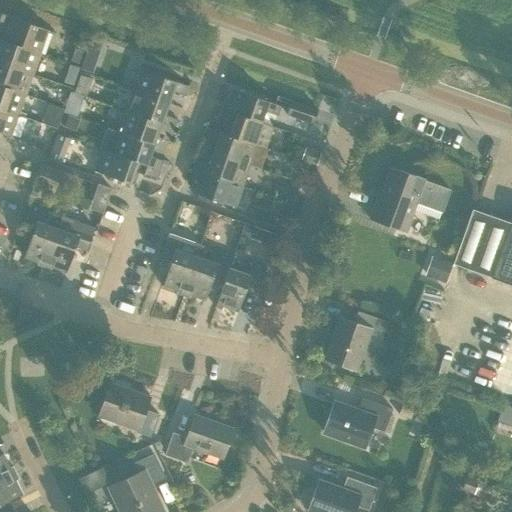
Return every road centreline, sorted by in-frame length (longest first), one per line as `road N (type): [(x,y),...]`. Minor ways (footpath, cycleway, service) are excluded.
road 1 (residential): [(277,365),(306,240),(367,70)]
road 2 (residential): [(0,279),(100,319),(277,365)]
road 3 (unclassified): [(367,70),(173,0)]
road 4 (residential): [(134,218),(142,195),(165,204),(210,70)]
road 5 (residential): [(236,511),(267,479),(277,365)]
road 6 (unclassified): [(511,121),(367,70)]
